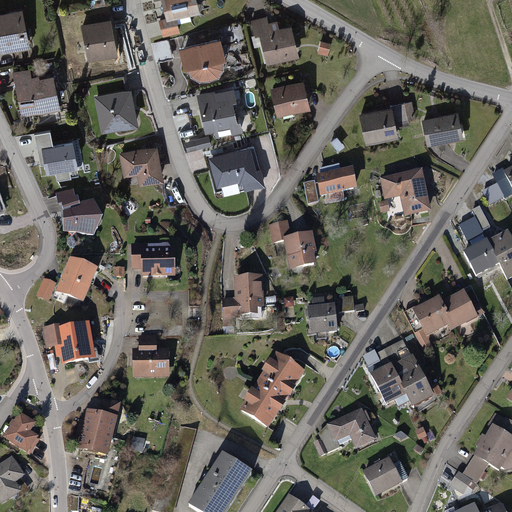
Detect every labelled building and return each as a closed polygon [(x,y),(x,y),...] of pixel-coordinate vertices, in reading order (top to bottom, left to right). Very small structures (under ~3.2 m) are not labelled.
[(201,11),(198,0),(164,0),(168,18),(161,20),(165,34),(180,30),(177,16),(201,11)] [(0,40),(4,39),(6,49),(31,44),(24,9),(0,14),(0,40)] [(262,33),(269,61),(299,54),(292,26),(279,29),(277,22),(267,24),(265,17),(251,20),(255,35),(262,33)] [(114,18),(84,23),(91,57),(120,52),(114,18)] [(174,54),(170,38),(152,42),(156,59),(174,54)] [(226,38),(183,49),(189,69),(194,75),(204,80),(215,78),(222,75),(226,70),(227,64),(226,59),(231,57),(226,38)] [(330,54),(333,41),(322,39),(320,52),(330,54)] [(34,68),(15,72),(25,115),(63,106),(56,75),(45,78),(44,74),(35,76),(34,68)] [(307,80),(275,88),(281,114),(313,106),(307,80)] [(133,89),(96,95),(102,130),(139,124),(133,89)] [(218,90),(199,94),(207,131),(216,129),(217,134),(242,129),(235,97),(220,100),(218,90)] [(394,103),(395,107),(397,119),(410,117),(407,101),(394,103)] [(395,107),(362,112),(367,139),(400,133),(397,119),(395,107)] [(459,112),(425,118),(429,142),(462,136),(459,112)] [(212,134),(187,140),(190,151),(215,145),(212,134)] [(73,141),(42,147),(47,174),(78,168),(73,141)] [(160,145),(122,153),(126,178),(142,175),(143,183),(166,178),(160,145)] [(256,147),(213,159),(221,188),(247,180),(249,189),(269,183),(265,169),(262,169),(256,147)] [(325,174),(320,175),(324,197),(359,191),(355,169),(344,170),(343,165),(324,168),(325,174)] [(511,194),(511,186),(505,174),(503,170),(493,176),(505,198),(511,194)] [(421,174),(385,179),(388,199),(405,196),(408,215),(427,212),(421,174)] [(317,180),(306,181),(309,202),(321,201),(317,180)] [(59,189),(66,215),(65,229),(97,238),(105,220),(97,205),(85,205),(75,187),(59,189)] [(474,210),(477,217),(483,229),(492,225),(482,206),(474,210)] [(477,217),(460,225),(470,245),(487,236),(483,229),(477,217)] [(317,265),(311,234),(293,238),(290,221),(272,225),(275,243),(286,241),(292,269),(317,265)] [(511,237),(510,235),(490,245),(501,265),(508,280),(511,278),(511,237)] [(501,265),(490,245),(489,242),(465,254),(477,277),(501,265)] [(177,275),(177,248),(149,249),(149,245),(134,246),(135,266),(145,266),(145,276),(177,275)] [(74,259),(61,289),(59,288),(55,296),(65,301),(69,292),(86,300),(99,270),(74,259)] [(51,299),(59,282),(48,277),(40,294),(51,299)] [(263,317),(261,279),(239,280),(240,296),(232,297),(233,312),(240,312),(241,318),(263,317)] [(462,291),(463,294),(470,308),(481,302),(473,286),(462,291)] [(441,305),(451,325),(453,329),(475,318),(470,308),(463,294),(441,305)] [(356,296),(341,297),(342,310),(357,310),(356,296)] [(424,327),(428,336),(451,325),(441,305),(438,299),(415,310),(424,327)] [(338,330),(336,305),(311,307),(313,332),(338,330)] [(415,332),(424,327),(415,310),(414,308),(405,312),(415,332)] [(66,326),(47,329),(49,346),(57,344),(58,355),(66,354),(68,363),(96,359),(91,325),(66,329),(66,326)] [(424,327),(415,332),(423,348),(432,344),(428,336),(424,327)] [(143,337),(143,350),(136,351),(136,376),(172,375),(172,350),(161,350),(160,337),(143,337)] [(379,352),(386,365),(396,359),(389,347),(379,352)] [(307,376),(277,355),(241,408),(271,428),(307,376)] [(397,368),(410,395),(415,406),(436,396),(417,358),(397,368)] [(410,395),(397,368),(395,364),(372,375),(387,406),(410,395)] [(125,404),(107,399),(103,414),(90,411),(81,444),(111,453),(125,404)] [(366,408),(330,425),(339,442),(355,435),(361,448),(381,439),(366,408)] [(38,424),(23,413),(6,438),(30,454),(41,438),(32,432),(38,424)] [(511,423),(496,414),(487,428),(492,431),(477,457),(492,466),(504,473),(507,468),(511,468),(511,423)] [(159,511),(175,511),(197,432),(180,428),(162,495),(157,494),(152,510),(159,511)] [(427,428),(418,431),(421,440),(430,437),(427,428)] [(325,441),(316,445),(321,459),(331,455),(325,441)] [(390,453),(393,459),(405,483),(412,479),(397,450),(390,453)] [(228,511),(254,472),(225,453),(191,505),(201,511),(228,511)] [(492,466),(477,457),(467,475),(475,480),(481,484),(492,466)] [(26,475),(15,459),(0,468),(0,497),(4,503),(13,497),(18,507),(28,492),(19,479),(26,475)] [(393,459),(367,473),(379,496),(405,483),(393,459)] [(467,475),(462,473),(453,487),(467,495),(475,480),(467,475)] [(310,511),(288,497),(277,511),(310,511)] [(481,511),(505,511),(502,503),(481,511)]
